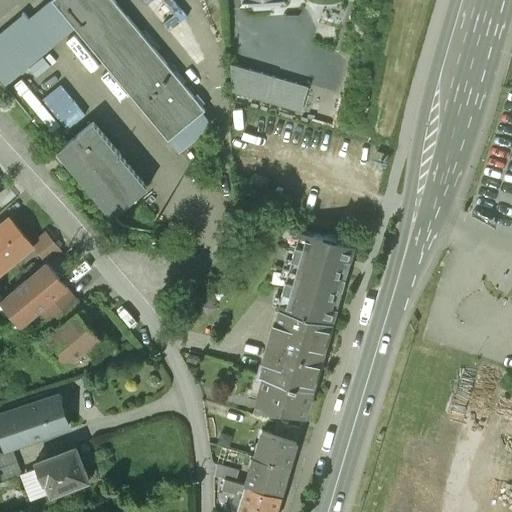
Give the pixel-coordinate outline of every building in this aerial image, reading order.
[(204,110),(114,0),(51,0),(51,1),(167,140),(204,110)] [(308,87),(230,64),(232,91),(301,111),(308,87)] [(147,187),(92,122),(57,151),(111,218),(147,187)] [(265,179),(252,175),(248,188),(261,192),(265,179)] [(0,227),(0,268),(30,243),(9,219),(0,227)] [(285,226),(268,284),(283,288),(300,230),(285,226)] [(324,236),(300,230),(283,288),(278,306),(282,307),(332,322),(341,289),(342,290),(346,278),(344,278),(354,245),(336,240),(337,237),(325,234),(324,236)] [(45,261),(4,295),(25,320),(38,309),(66,286),(45,261)] [(66,286),(38,309),(47,320),(75,297),(66,286)] [(75,297),(47,320),(56,330),(79,311),(80,313),(85,308),(75,297)] [(332,322),(282,307),(274,333),(271,332),(266,348),(270,349),(263,375),(264,375),(313,390),(332,322)] [(56,330),(42,342),(65,368),(86,350),(101,338),(99,336),(80,313),(79,311),(56,330)] [(101,338),(86,350),(95,360),(115,344),(104,331),(99,336),(101,338)] [(313,390),(264,375),(256,403),(258,403),(283,411),(305,417),(313,390)] [(0,414),(0,433),(4,446),(67,425),(57,395),(0,414)] [(283,411),(258,403),(254,414),(276,421),(280,422),(283,411)] [(280,422),(276,421),(272,433),(296,441),(300,428),(280,422)] [(272,433),(262,430),(254,456),(289,467),(297,441),(296,441),(272,433)] [(75,446),(35,461),(37,467),(33,469),(36,474),(40,473),(43,482),(47,481),(52,493),(77,484),(80,484),(83,484),(86,482),(88,479),(89,476),(88,473),(86,470),(84,468),(75,446)] [(12,448),(0,452),(0,481),(22,474),(12,448)] [(254,456),(243,452),(240,462),(251,466),(254,456)] [(289,467),(254,456),(251,466),(246,485),(281,495),(289,467)] [(244,472),(211,462),(213,476),(224,479),(224,478),(241,483),(244,472)] [(241,483),(224,478),(224,479),(223,483),(219,482),(218,487),(221,488),(221,489),(238,494),(241,483)] [(275,511),(281,495),(246,485),(237,511),(275,511)]
